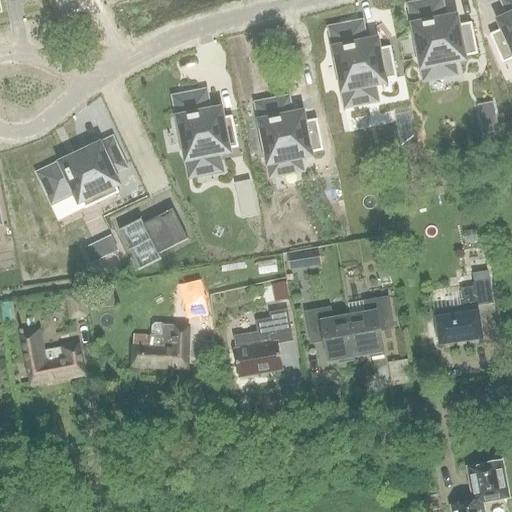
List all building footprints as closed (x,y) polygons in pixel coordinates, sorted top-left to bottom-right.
[(510,28),(489,37),(502,67),(511,62),(511,0),(497,0),(510,28)] [(428,7),(408,11),(423,85),(459,77),(458,69),(456,61),(477,57),(478,56),(476,48),(471,24),(449,29),(444,3),(428,7)] [(363,26),(327,34),(342,108),(379,100),(375,84),(397,79),(391,47),(369,52),(363,26)] [(206,95),(169,102),(184,176),(221,169),(217,152),(239,148),(233,116),(211,120),(206,95)] [(290,99),(254,106),(256,121),(265,163),(269,180),(305,173),(305,170),(303,161),(302,156),(324,152),(317,120),(295,125),(293,113),(290,99)] [(482,121),(485,134),(499,130),(496,118),(482,121)] [(106,135),(38,165),(53,199),(76,189),(85,209),(115,196),(119,194),(110,174),(121,169),(106,135)] [(257,216),(251,181),(237,183),(243,219),(257,216)] [(142,220),(120,231),(139,271),(162,260),(159,255),(188,241),(173,211),(145,225),(142,220)] [(97,244),(104,257),(116,251),(117,251),(110,238),(109,238),(97,244)] [(318,250),(304,252),(307,267),(320,265),(318,250)] [(387,259),(376,261),(378,272),(388,270),(387,259)] [(210,314),(202,281),(184,285),(192,319),(210,314)] [(460,286),(464,308),(453,310),(453,309),(436,311),(438,328),(436,330),(437,337),(440,339),(441,346),(483,340),(477,306),(477,302),(493,300),(490,282),(460,286)] [(271,286),(275,303),(290,300),(286,283),(271,286)] [(84,291),(64,295),(69,321),(89,317),(84,291)] [(95,297),(97,309),(115,306),(112,294),(95,297)] [(350,318),(357,358),(370,356),(370,359),(372,359),(372,358),(385,356),(384,353),(386,353),(381,323),(395,320),(391,298),(367,303),(369,315),(350,318)] [(354,358),(357,358),(350,318),(335,321),(332,309),(306,314),(310,335),(324,333),(329,363),(340,361),(340,364),(353,362),(353,363),(355,362),(354,358)] [(287,311),(273,314),(270,314),(271,319),(256,322),(258,333),(233,337),(236,351),(235,351),(240,379),(282,370),(277,344),(293,341),(287,311)] [(194,348),(188,348),(181,348),(182,329),(182,324),(164,323),(164,328),(163,348),(137,347),(137,367),(137,375),(153,376),(153,381),(168,382),(168,376),(190,377),(190,364),(194,364),(194,348)] [(32,386),(86,376),(80,346),(45,353),(41,332),(22,336),(28,369),(29,369),(32,386)] [(486,467),(469,470),(476,503),(453,507),(453,511),(483,511),(482,504),(508,499),(508,497),(510,494),(508,486),(506,485),(502,464),(499,465),(496,463),(489,464),(486,467)]
